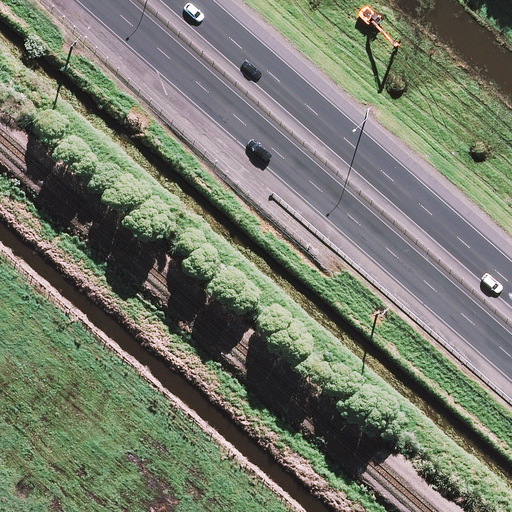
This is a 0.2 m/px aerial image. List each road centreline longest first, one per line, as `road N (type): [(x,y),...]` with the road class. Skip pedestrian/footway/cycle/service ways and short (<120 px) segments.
road 1 (motorway): [(511,370),(84,0)]
road 2 (motorway): [(234,38),(511,283)]
road 3 (motorway): [(234,38),(511,274)]
